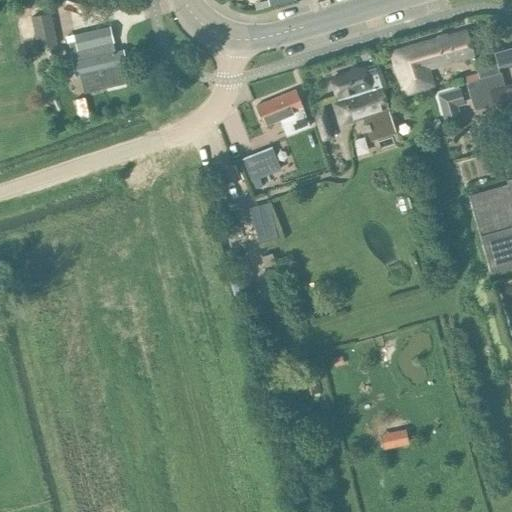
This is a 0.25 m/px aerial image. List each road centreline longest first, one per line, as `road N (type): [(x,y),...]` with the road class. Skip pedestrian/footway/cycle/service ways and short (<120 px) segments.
road 1 (unclassified): [(0,192),(201,123),(228,82),(238,40)]
road 2 (tertiary): [(238,40),(390,0)]
